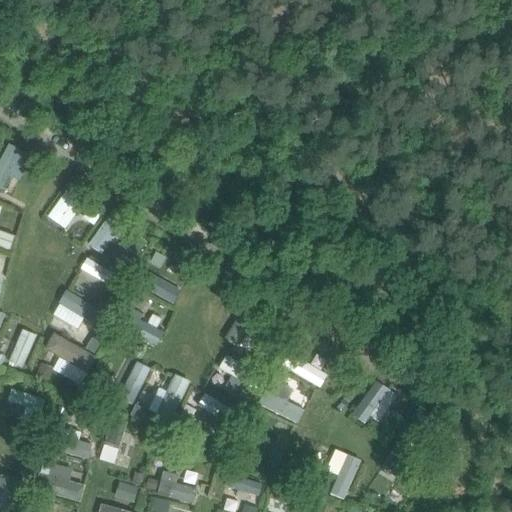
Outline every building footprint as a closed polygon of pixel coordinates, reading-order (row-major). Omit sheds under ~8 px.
[(26,216),(39,230),(66,205),(52,191),(26,216)] [(95,203),(84,219),(94,225),(104,209),(95,203)] [(62,248),(71,237),(59,228),(50,239),(62,248)] [(94,310),(105,275),(63,263),(52,297),(94,310)] [(102,293),(96,303),(109,310),(115,300),(102,293)] [(206,350),(234,355),(239,330),(212,325),(206,350)] [(98,327),(86,348),(94,353),(107,332),(98,327)] [(121,347),(135,353),(142,336),(129,330),(121,347)] [(298,335),(291,347),(303,355),(310,343),(298,335)] [(61,373),(68,351),(33,339),(26,360),(61,373)] [(236,401),(248,384),(210,358),(198,375),(236,401)] [(295,397),(306,381),(274,358),(263,374),(295,397)] [(123,385),(129,367),(114,362),(108,380),(123,385)] [(132,399),(131,406),(159,412),(165,381),(150,378),(145,402),(132,399)] [(353,386),(331,417),(355,435),(378,404),(353,386)] [(234,412),(275,431),(286,408),(246,388),(234,412)] [(0,411),(9,415),(15,397),(0,391),(0,411)] [(184,397),(174,413),(192,424),(202,408),(184,397)] [(227,430),(222,439),(235,447),(240,437),(227,430)] [(257,437),(240,466),(258,476),(275,448),(257,437)] [(310,470),(318,473),(307,501),(322,507),(338,466),(315,458),(310,470)] [(24,466),(22,500),(60,502),(61,468),(24,466)] [(135,501),(139,489),(121,483),(117,496),(135,501)] [(140,511),(168,511),(170,491),(142,489),(140,511)] [(114,507),(117,494),(97,491),(95,503),(114,507)] [(78,511),(115,511),(81,503),(78,511)]
